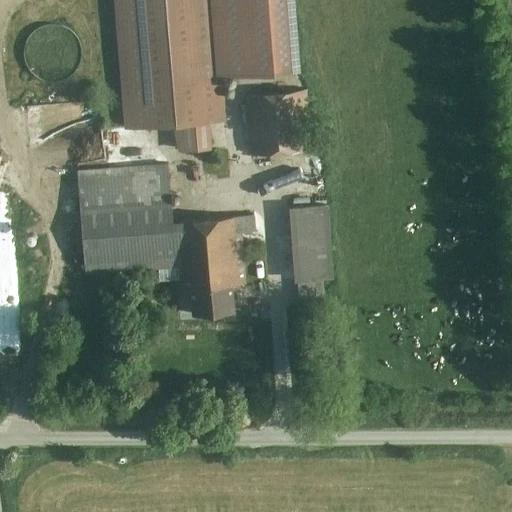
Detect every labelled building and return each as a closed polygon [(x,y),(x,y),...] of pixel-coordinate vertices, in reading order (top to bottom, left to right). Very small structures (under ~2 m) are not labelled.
[(215,0),(115,0),(127,130),(227,121),(223,84),(215,0)] [(295,0),(215,0),(223,84),(304,80),(295,0)] [(304,92),(245,97),(250,152),(308,147),(304,92)] [(173,224),(168,159),(79,166),(87,271),(194,263),(196,288),(235,286),(251,284),(246,218),(173,224)] [(0,187),(0,377),(17,378),(20,188),(0,187)] [(319,207),(287,211),(296,292),(328,288),(319,207)] [(196,288),(198,316),(236,314),(235,286),(196,288)]
